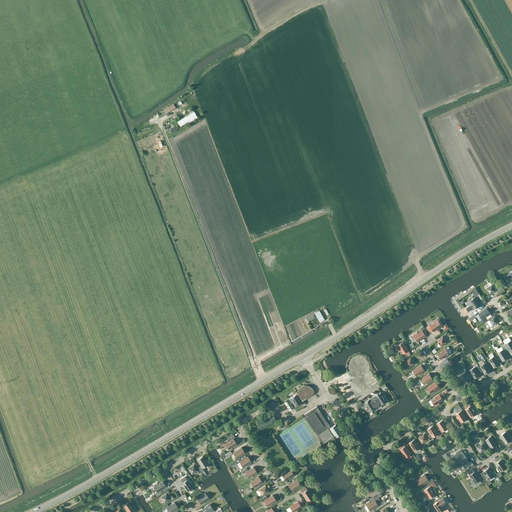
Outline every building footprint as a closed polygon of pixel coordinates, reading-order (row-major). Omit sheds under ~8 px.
[(164,108),(166,112),(178,104),(176,100),(164,108)] [(194,109),(178,119),(181,124),(198,115),(194,109)] [(490,294),(496,291),(492,285),(486,288),(490,294)] [(475,296),(475,297),(468,301),(471,305),(472,304),(475,309),(481,305),(478,301),(481,300),(478,294),(475,296)] [(482,319),(490,314),(487,308),(478,314),(482,319)] [(324,320),(320,311),(315,313),(320,322),(324,320)] [(493,326),(499,322),(495,316),(489,320),(493,326)] [(434,332),(442,326),(437,319),(433,322),(434,323),(430,326),(427,329),(430,333),(433,331),(434,332)] [(418,342),(426,336),(422,330),(418,333),(417,332),(413,335),(418,342)] [(441,346),(447,343),(443,337),(437,341),(441,346)] [(405,356),(410,353),(408,350),(409,350),(403,342),(396,346),(399,350),(400,349),(403,354),(403,353),(405,356)] [(501,346),(503,349),(497,353),(503,361),(509,358),(505,352),(507,350),(504,344),(501,346)] [(441,359),(449,354),(446,348),(437,353),(441,359)] [(494,368),(500,364),(494,356),(488,359),(494,368)] [(370,372),(368,371),(369,367),(368,364),(366,361),(363,359),(360,358),(356,359),(353,361),(351,364),(351,367),(351,371),(352,372),(349,374),(353,379),(350,380),(352,383),(351,384),(351,385),(349,387),(349,390),(349,392),(351,395),(353,396),(356,397),(359,396),(370,389),(368,387),(375,383),(370,376),(371,375),(370,372)] [(409,367),(415,364),(411,358),(405,362),(409,367)] [(485,375),(491,371),(486,362),(480,366),(485,375)] [(416,376),(425,371),(421,365),(412,370),(416,376)] [(475,379),(480,375),(475,366),(469,370),(475,379)] [(467,387),(472,384),(470,381),(471,380),(465,372),(458,376),(461,380),(462,379),(465,384),(465,383),(467,387)] [(424,385),(433,379),(429,373),(420,379),(424,385)] [(436,382),(428,387),(431,393),(440,388),(436,382)] [(305,386),(304,386),(303,386),(303,387),(302,387),(301,387),(301,388),(300,388),(300,389),(299,389),(299,390),(298,390),(298,391),(297,392),(297,393),(298,394),(289,399),(291,403),(293,402),(295,407),(301,403),(299,399),(301,398),(302,400),(310,395),(313,390),(312,390),(312,389),(311,389),(311,388),(310,388),(309,387),(308,387),(307,386),(305,386)] [(372,398),(379,408),(381,406),(380,405),(386,401),(385,400),(386,400),(386,399),(385,397),(384,397),(383,397),(381,393),(381,392),(377,395),(377,394),(372,398)] [(443,393),(440,395),(439,394),(431,399),(436,407),(440,404),(439,403),(443,400),(443,399),(446,397),(443,393)] [(290,404),(285,395),(281,398),(286,406),(290,404)] [(376,410),(379,408),(372,398),(366,401),(367,402),(363,404),(364,404),(367,408),(366,408),(366,409),(367,411),(368,411),(369,412),(375,408),(376,410)] [(471,417),(478,413),(475,409),(474,410),(471,405),(471,406),(469,403),(464,406),(466,409),(465,409),(471,417)] [(316,417),(321,413),(317,406),(311,410),(316,417)] [(461,423),(467,419),(462,411),(462,410),(461,408),(456,411),(457,413),(456,414),(461,423)] [(316,417),(311,410),(304,414),(318,435),(326,430),(325,428),(327,427),(325,424),(327,423),(321,413),(316,417)] [(276,420),(272,413),(255,423),(259,430),(276,420)] [(437,424),(440,429),(437,430),(441,435),(443,434),(442,432),(448,428),(443,420),(437,424)] [(326,430),(318,435),(323,444),(334,437),(328,429),(330,427),(327,423),(325,424),(327,427),(325,428),(326,430)] [(335,438),(341,434),(335,425),(329,429),(335,438)] [(427,429),(431,434),(428,436),(431,441),(434,439),(433,437),(438,434),(433,425),(427,429)] [(508,446),(511,443),(511,442),(511,440),(508,435),(509,435),(507,431),(500,436),(505,444),(506,443),(508,446)] [(422,444),(428,440),(424,434),(418,438),(422,444)] [(491,448),(497,444),(491,436),(485,440),(491,448)] [(228,441),(228,440),(224,442),(228,450),(237,444),(233,438),(228,441)] [(414,451),(420,448),(415,439),(409,443),(414,451)] [(406,446),(405,446),(403,443),(399,446),(401,449),(400,449),(403,454),(401,455),(404,459),(411,454),(406,446)] [(481,453),(486,449),(483,443),(477,447),(481,453)] [(241,447),(233,453),(237,459),(245,453),(241,447)] [(463,453),(458,457),(457,454),(451,458),(453,460),(455,459),(459,466),(463,463),(462,462),(467,459),(463,453)] [(203,456),(197,460),(201,466),(198,467),(201,473),(204,471),(202,468),(209,464),(207,460),(205,461),(203,456)] [(240,458),(235,461),(237,464),(239,462),(243,468),(251,462),(248,456),(242,460),(240,458)] [(501,472),(507,468),(501,459),(495,463),(501,472)] [(194,465),(188,468),(192,474),(198,471),(194,465)] [(245,472),(249,478),(254,475),(255,477),(260,474),(259,472),(257,473),(253,467),(245,472)] [(495,471),(492,473),(489,468),(483,472),(488,480),(494,476),(495,478),(498,476),(495,471)] [(294,475),(290,469),(282,475),(286,481),(294,475)] [(473,484),(480,480),(475,471),(474,472),(472,469),(468,472),(470,475),(469,475),(472,480),(471,480),(473,484)] [(432,479),(429,481),(424,474),(420,476),(421,478),(417,481),(421,486),(427,482),(429,485),(434,481),(432,479)] [(300,478),(298,475),(293,479),(294,481),(288,485),(292,491),(300,485),(297,480),(300,478)] [(185,477),(180,480),(182,483),(187,492),(194,487),(192,483),(190,484),(187,479),(187,480),(185,477)] [(259,477),(250,482),(254,488),(262,483),(263,483),(266,481),(263,477),(260,479),(259,477)] [(154,487),(151,488),(157,497),(162,493),(160,491),(166,487),(162,481),(158,484),(157,483),(153,485),(154,487)] [(265,485),(258,490),(262,496),(269,491),(265,485)] [(305,486),(300,489),(302,492),(302,493),(307,501),(314,497),(312,493),(310,494),(307,489),(307,490),(305,486)] [(430,498),(437,494),(434,490),(433,491),(430,486),(424,490),(430,498)] [(166,493),(160,497),(164,503),(170,499),(166,493)] [(209,499),(205,493),(197,498),(201,504),(209,499)] [(266,496),(261,499),(262,502),(264,501),(268,506),(276,501),(272,495),(268,498),(266,496)] [(382,503),(378,498),(375,500),(375,499),(371,502),(370,501),(366,504),(370,511),(379,505),(382,503)] [(443,498),(433,504),(438,511),(439,511),(446,508),(443,504),(446,503),(443,498)] [(301,500),(298,502),(298,501),(289,507),(290,507),(286,509),(287,511),(289,511),(292,511),(296,511),(298,511),(297,510),(302,507),(301,506),(304,505),(301,500)] [(129,502),(123,506),(127,511),(131,511),(136,509),(133,505),(132,506),(129,502)] [(167,504),(162,507),(163,510),(166,508),(168,511),(172,511),(178,508),(174,502),(169,506),(167,504)]
